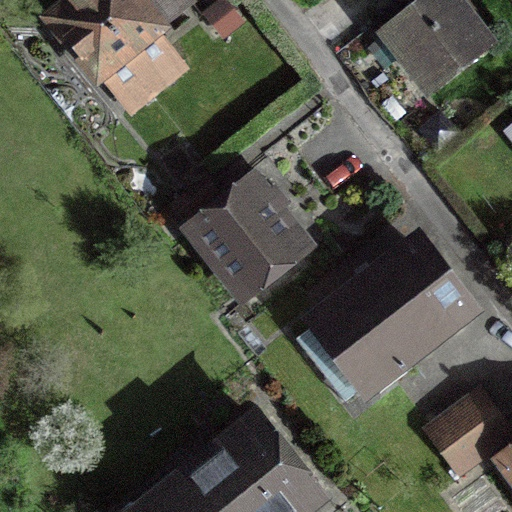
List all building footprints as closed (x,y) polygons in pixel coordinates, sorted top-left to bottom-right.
[(73,0),(48,21),(95,80),(158,29),(151,21),(177,0),(73,0)] [(450,0),(432,0),(384,38),(424,89),(484,43),(450,0)] [(203,182),(171,208),(184,224),(216,197),(203,182)] [(252,187),(193,234),(240,294),(299,246),(273,213),(284,205),(273,192),(262,200),(252,187)] [(317,322),(368,389),(461,315),(411,250),(317,322)] [(429,431),(460,472),(505,439),(474,397),(429,431)] [(299,511),(314,500),(253,423),(189,475),(183,467),(126,511),(299,511)] [(511,453),(500,463),(511,478),(511,453)]
